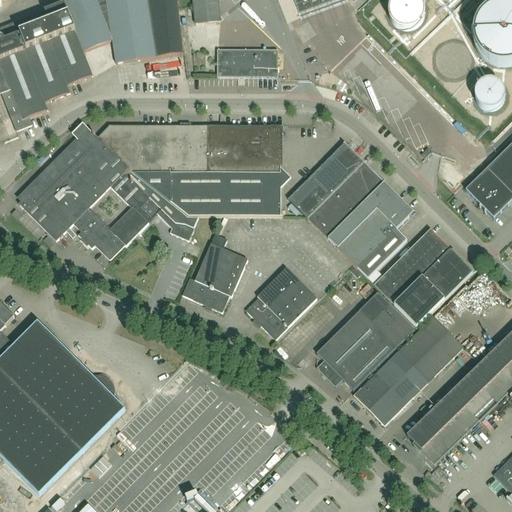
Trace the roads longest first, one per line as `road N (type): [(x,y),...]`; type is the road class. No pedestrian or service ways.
road 1 (unclassified): [(511,282),(360,128),(311,104),(98,105),(71,114),(0,183)]
road 2 (unclassified): [(427,511),(265,377),(0,252)]
road 3 (unknown): [(425,194),(442,139),(438,111),(371,71),(318,0)]
road 4 (unknown): [(118,511),(229,396)]
road 5 (unknown): [(220,354),(285,225)]
road 6 (unknown): [(160,511),(255,413)]
road 7 (unknown): [(237,0),(283,45),(312,105)]
